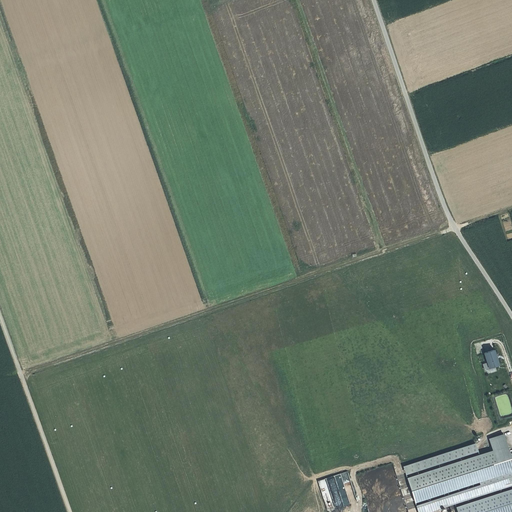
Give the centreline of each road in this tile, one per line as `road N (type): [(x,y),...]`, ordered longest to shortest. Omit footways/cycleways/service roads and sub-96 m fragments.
road 1 (track): [(19,371),(511,208)]
road 2 (track): [(511,318),(447,215),(372,0)]
road 3 (track): [(70,511),(0,316)]
